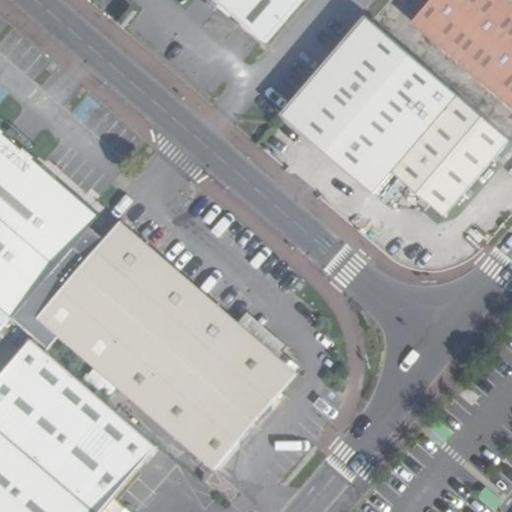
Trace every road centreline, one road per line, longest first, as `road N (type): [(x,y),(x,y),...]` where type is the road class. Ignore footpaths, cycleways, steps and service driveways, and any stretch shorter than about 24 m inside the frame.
road 1 (unclassified): [(434,349),(26,0)]
road 2 (unclassified): [(296,511),(434,349)]
